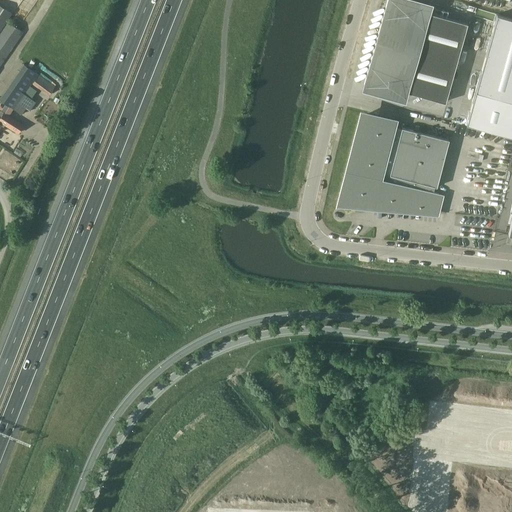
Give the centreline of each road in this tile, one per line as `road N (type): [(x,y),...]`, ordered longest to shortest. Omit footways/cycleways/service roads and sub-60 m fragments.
road 1 (secondary): [(511,336),(322,316),(226,332),(139,389),(100,442),(71,511)]
road 2 (secondary): [(87,511),(112,451),(144,404),(188,366),(242,340),(324,330),(511,352)]
road 3 (motorway): [(0,454),(176,0)]
road 4 (unclassified): [(360,0),(305,218),(310,234),(333,247),(511,266)]
road 5 (motorway): [(145,0),(0,366)]
road 6 (unclassified): [(391,511),(270,384)]
road 7 (residential): [(434,511),(441,440),(511,447)]
road 8 (unknown): [(3,197),(34,149),(26,114),(46,92)]
